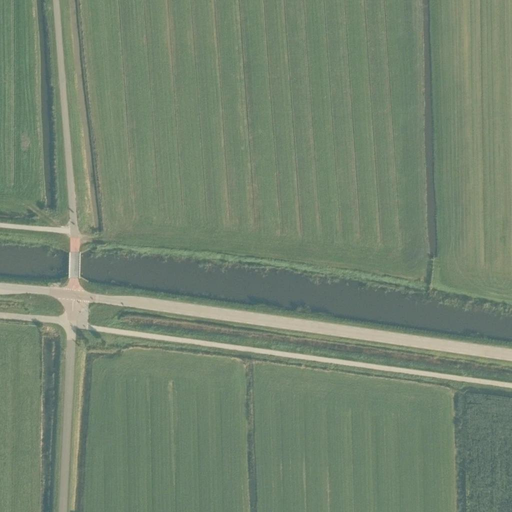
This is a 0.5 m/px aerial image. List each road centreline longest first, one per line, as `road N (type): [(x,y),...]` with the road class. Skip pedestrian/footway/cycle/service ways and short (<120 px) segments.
road 1 (secondary): [(511,355),(74,295)]
road 2 (unclassified): [(74,295),(56,0)]
road 3 (tertiary): [(70,511),(74,295)]
